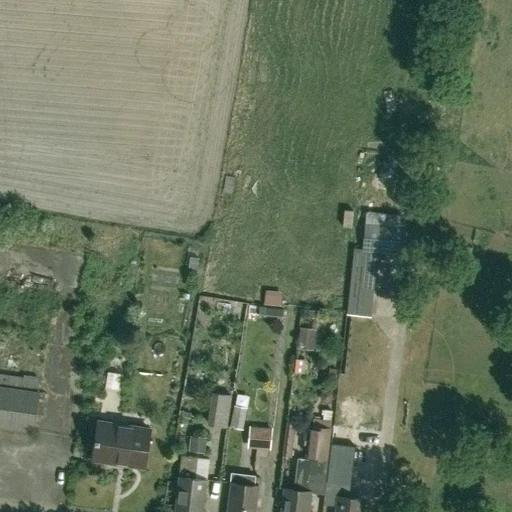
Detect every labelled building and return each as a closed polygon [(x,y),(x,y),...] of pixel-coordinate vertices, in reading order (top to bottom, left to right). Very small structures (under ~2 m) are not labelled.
[(403,253),(405,226),(365,223),(363,249),(403,253)] [(377,263),(378,252),(354,248),(353,260),(377,263)] [(366,268),(371,293),(392,289),(386,263),(366,268)] [(273,305),(291,305),(292,293),(273,293),(273,305)] [(283,316),(284,308),(259,306),(258,314),(283,316)] [(363,311),(363,327),(404,328),(404,312),(363,311)] [(298,328),(296,348),(312,350),(314,330),(298,328)] [(293,372),(305,374),(306,359),(294,358),(293,372)] [(329,369),(328,379),(335,380),(336,370),(329,369)] [(22,376),(0,372),(0,426),(33,432),(39,392),(37,392),(39,377),(23,374),(22,376)] [(320,396),(320,400),(324,403),(328,402),(331,399),(330,394),(327,391),(322,392),(320,396)] [(228,428),(232,397),(218,395),(214,427),(228,428)] [(242,429),(246,408),(234,406),(230,427),(242,429)] [(331,427),(333,411),(324,410),(323,419),(313,418),(313,424),(311,424),(307,459),(300,458),(296,489),(284,488),(280,511),(308,511),(311,492),(323,494),(325,480),(327,461),(331,427)] [(144,467),(149,429),(98,422),(92,460),(144,467)] [(291,457),(296,423),(287,422),(283,455),(291,457)] [(270,451),(272,428),(249,426),(248,449),(270,451)] [(189,451),(204,453),(206,438),(191,436),(189,451)] [(201,511),(206,479),(194,477),(197,457),(181,455),(174,511),(201,511)] [(254,511),(260,477),(254,476),(253,484),(231,481),(226,511),(254,511)] [(360,511),(363,498),(348,496),(350,483),(325,480),(323,494),(322,503),(334,505),(333,511),(360,511)]
